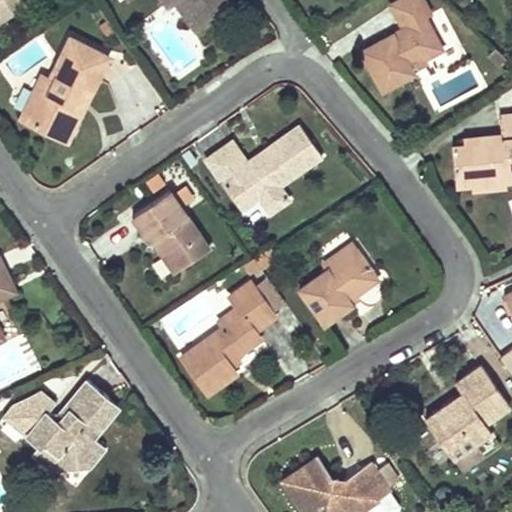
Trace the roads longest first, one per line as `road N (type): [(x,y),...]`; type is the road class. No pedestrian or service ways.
road 1 (residential): [(210,459),(443,317),(459,276),(448,245),(312,74),(292,66),(266,71),(44,226)]
road 2 (residential): [(210,459),(44,226)]
